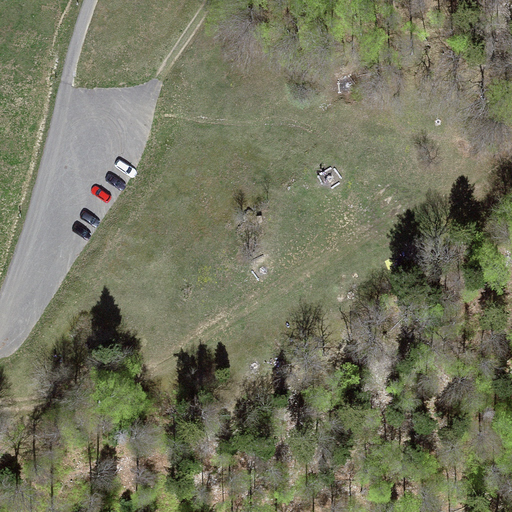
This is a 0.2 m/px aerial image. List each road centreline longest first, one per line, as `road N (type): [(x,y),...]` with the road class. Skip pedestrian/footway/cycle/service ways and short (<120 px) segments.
road 1 (unclassified): [(0,321),(41,200),(60,89),(88,0)]
road 2 (track): [(41,200),(121,120),(207,0)]
